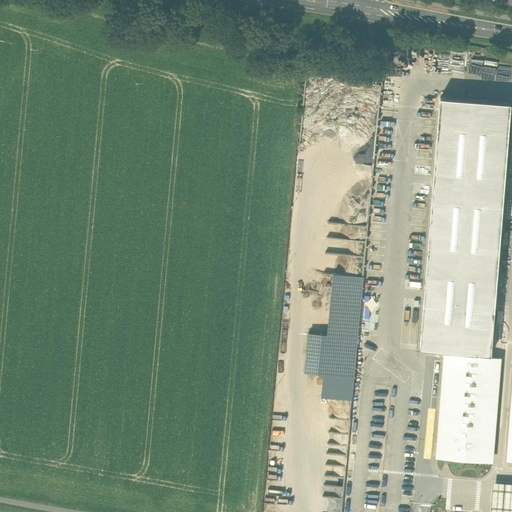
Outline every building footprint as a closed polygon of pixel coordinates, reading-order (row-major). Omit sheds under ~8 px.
[(441,98),(424,303),(495,309),(510,104),(441,98)] [(306,330),(302,370),(320,372),(318,395),(349,398),(362,274),(330,271),(324,332),(306,330)] [(495,309),(424,303),(420,348),(491,354),(495,309)] [(500,359),(446,354),(438,456),(491,460),(500,359)] [(511,511),(511,482),(493,481),(490,511),(511,511)]
